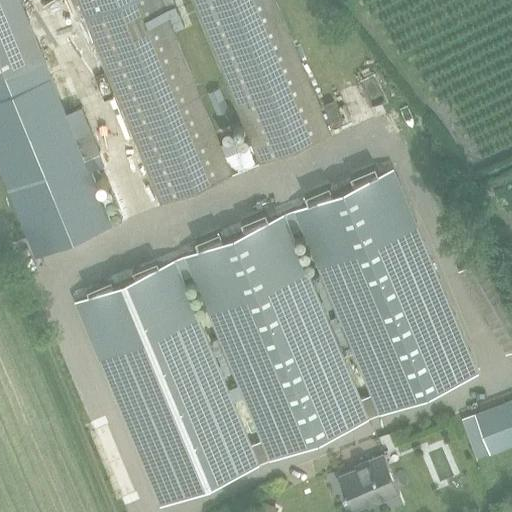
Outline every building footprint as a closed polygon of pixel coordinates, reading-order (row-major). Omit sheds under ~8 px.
[(0,0),(0,80),(45,62),(19,0),(0,0)] [(78,0),(85,15),(162,203),(331,134),(275,0),(192,0),(251,143),(224,154),(160,0),(78,0)] [(0,96),(0,163),(34,247),(37,255),(111,224),(89,168),(97,165),(93,155),(85,158),(51,76),(0,96)] [(220,88),(208,93),(217,114),(229,109),(220,88)] [(392,168),(295,208),(372,393),(360,398),(368,416),(476,371),(392,168)] [(440,181),(431,185),(441,206),(450,202),(440,181)] [(358,416),(272,218),(172,260),(248,442),(262,437),(269,453),(358,416)] [(506,353),(511,350),(511,314),(480,258),(459,270),(506,353)] [(271,457),(269,453),(262,437),(248,442),(172,260),(77,299),(161,502),(257,463),(271,457)] [(511,444),(511,396),(474,411),(490,452),(511,444)] [(105,499),(124,492),(100,424),(82,431),(105,499)] [(382,498),(399,491),(384,454),(355,466),(356,469),(339,476),(352,508),(381,496),(382,498)] [(262,501),(257,511),(274,511),(277,507),(262,501)]
